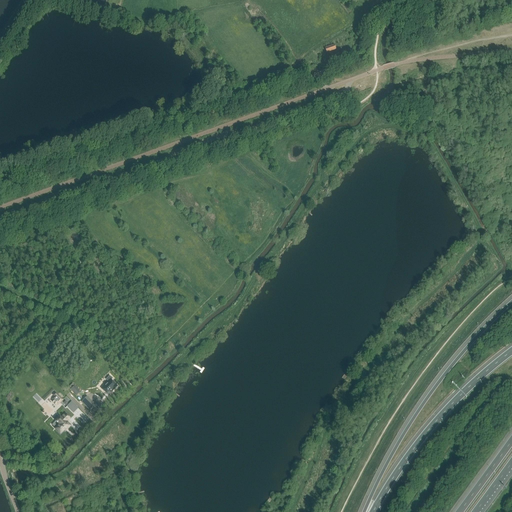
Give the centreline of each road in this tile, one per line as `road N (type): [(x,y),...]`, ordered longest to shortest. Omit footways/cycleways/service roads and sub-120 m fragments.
road 1 (track): [(0,184),(353,55)]
road 2 (motorway): [(511,302),(430,393),(363,511)]
road 3 (motorway): [(511,351),(445,410),(373,511)]
